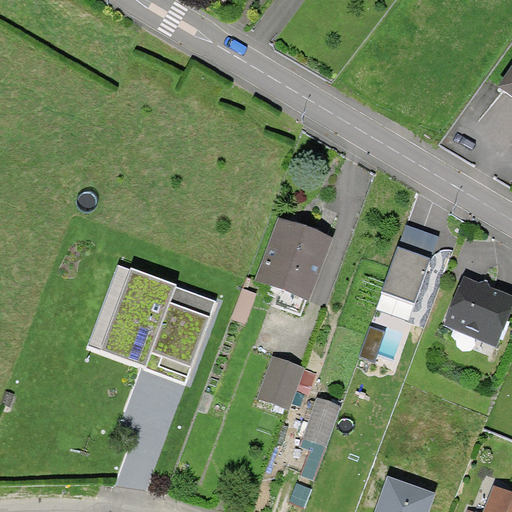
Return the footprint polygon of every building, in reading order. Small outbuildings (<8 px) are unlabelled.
[(281,307),(301,314),(306,300),(307,301),(330,241),(308,232),(282,222),(260,282),(266,285),(264,292),(284,300),(281,307)] [(420,230),(407,225),(382,296),(415,307),(440,237),(420,230)] [(172,296),(175,288),(118,267),(88,349),(140,369),(186,386),(188,380),(158,369),(163,358),(152,354),(152,356),(136,350),(137,349),(106,338),(129,279),(159,290),(158,291),(172,296)] [(158,369),(188,380),(217,304),(175,288),(172,296),(158,291),(159,290),(129,279),(106,338),(137,349),(136,350),(152,356),(152,354),(163,358),(158,369)] [(465,281),(463,287),(476,292),(478,287),(465,281)] [(487,283),(478,287),(476,292),(463,287),(447,324),(464,331),(466,327),(493,338),(501,319),(507,322),(511,309),(511,300),(499,295),(490,292),(487,283)] [(507,322),(501,319),(493,338),(499,341),(507,322)] [(260,398),(290,409),(304,370),(274,359),(260,398)] [(317,400),(304,438),(328,446),(341,409),(317,400)] [(429,511),(435,495),(387,478),(374,511),(429,511)] [(511,511),(511,497),(494,490),(485,511),(511,511)]
